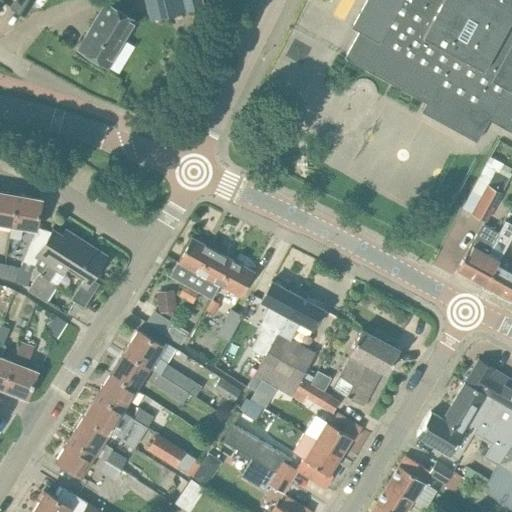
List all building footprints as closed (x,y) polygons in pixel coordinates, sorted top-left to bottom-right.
[(12,0),(9,7),(25,16),(34,0),(12,0)] [(202,8),(200,0),(146,0),(150,18),(202,8)] [(511,0),(365,0),(351,26),(358,30),(344,56),(426,101),(421,110),(476,141),(488,118),(511,131),(511,0)] [(108,67),(137,20),(106,1),(77,48),(108,67)] [(470,213),(486,221),(502,192),(501,191),(508,178),(498,172),(503,163),(490,156),(461,206),(471,212),(470,213)] [(0,222),(11,224),(16,194),(0,190),(0,222)] [(36,229),(36,226),(41,198),(16,194),(11,224),(9,236),(19,238),(22,226),(36,229)] [(486,285),(498,264),(497,263),(511,234),(511,223),(504,220),(498,231),(482,222),(471,242),(473,243),(458,268),(486,285)] [(61,236),(52,230),(35,256),(37,257),(34,265),(29,279),(32,281),(27,289),(46,301),(56,285),(49,281),(55,272),(61,275),(66,267),(83,278),(70,298),(83,306),(99,282),(91,277),(105,256),(65,230),(61,236)] [(198,272),(212,247),(191,235),(177,261),(198,272)] [(233,258),(212,247),(198,272),(219,284),(233,258)] [(233,258),(219,284),(240,295),(254,270),(233,258)] [(26,286),(34,265),(22,261),(19,268),(4,263),(2,277),(26,286)] [(498,264),(486,285),(511,300),(511,264),(508,270),(498,264)] [(270,343),(297,294),(270,279),(260,299),(270,304),(261,319),(271,325),(267,333),(261,329),(251,348),(256,352),(246,370),(233,363),(234,362),(220,354),(213,367),(246,385),(270,343)] [(184,298),(191,286),(184,282),(177,294),(184,298)] [(191,286),(184,298),(191,302),(198,290),(191,286)] [(164,316),(166,317),(173,316),(172,310),(176,310),(173,289),(155,292),(158,312),(163,311),(164,316)] [(310,301),(297,294),(270,343),(246,385),(245,386),(254,391),(261,379),(291,395),(300,378),(315,352),(290,338),(300,321),(313,328),(324,308),(322,307),(322,302),(312,297),(310,301)] [(214,313),(219,302),(211,298),(205,309),(214,313)] [(227,340),(240,314),(230,308),(216,334),(227,340)] [(55,337),(65,322),(55,315),(45,330),(55,337)] [(172,321),(165,333),(180,343),(188,331),(172,321)] [(13,361),(1,356),(6,344),(3,343),(9,328),(0,323),(0,386),(3,388),(13,361)] [(123,350),(149,367),(158,373),(189,392),(195,382),(166,363),(167,362),(156,355),(163,344),(137,328),(123,350)] [(351,353),(332,387),(362,403),(380,370),(386,373),(399,349),(361,328),(348,352),(351,353)] [(13,361),(3,388),(27,397),(37,370),(25,365),(29,354),(17,349),(13,361)] [(135,388),(149,367),(123,350),(110,372),(135,388)] [(511,379),(478,358),(464,381),(511,411),(511,379)] [(316,371),(310,383),(323,390),(329,379),(316,371)] [(122,410),(122,409),(135,388),(110,372),(96,394),(122,410)] [(158,373),(152,383),(181,403),(189,392),(158,373)] [(219,376),(211,388),(232,402),(240,389),(219,376)] [(300,378),(291,395),(302,402),(305,397),(332,412),(339,399),(323,390),(310,383),(300,378)] [(498,463),(511,441),(511,411),(464,381),(443,418),(430,411),(416,434),(450,454),(450,453),(458,458),(474,431),(492,441),(484,455),(498,463)] [(153,430),(131,416),(122,410),(96,394),(82,416),(109,432),(120,439),(134,418),(153,430)] [(138,406),(131,416),(153,430),(158,422),(152,418),(153,415),(138,406)] [(362,426),(336,411),(330,422),(326,420),(314,439),(303,432),(302,432),(340,455),(351,436),(354,439),(362,426)] [(137,479),(143,469),(112,449),(112,448),(103,442),(109,432),(82,416),(69,437),(95,453),(104,459),(120,469),(137,479)] [(251,457),(290,482),(297,470),(298,469),(297,468),(288,462),(291,458),(230,420),(218,437),(251,457)] [(186,471),(195,456),(157,432),(146,449),(174,466),(175,464),(186,471)] [(328,473),(340,455),(302,432),(291,450),(303,457),(297,468),(298,469),(297,470),(325,487),(332,475),(328,473)] [(80,475),(95,453),(69,437),(55,459),(80,475)] [(499,463),(488,478),(482,486),(511,505),(511,441),(498,463),(499,463)] [(430,470),(405,454),(387,483),(412,498),(424,479),(424,480),(428,473),(430,470)] [(290,482),(251,457),(241,474),(264,488),(268,482),(284,492),(290,482)] [(113,480),(120,469),(104,459),(98,469),(113,480)] [(430,470),(428,473),(445,483),(444,485),(462,495),(471,480),(463,475),(462,476),(436,460),(430,470)] [(482,486),(488,478),(468,466),(463,475),(471,480),(471,479),(482,486)] [(211,477),(198,467),(191,477),(205,486),(211,477)] [(403,511),(412,498),(387,483),(370,511),(403,511)] [(31,511),(33,511),(105,511),(63,485),(56,496),(45,489),(31,511)] [(309,511),(311,509),(286,494),(279,505),(275,503),(270,511),(309,511)]
